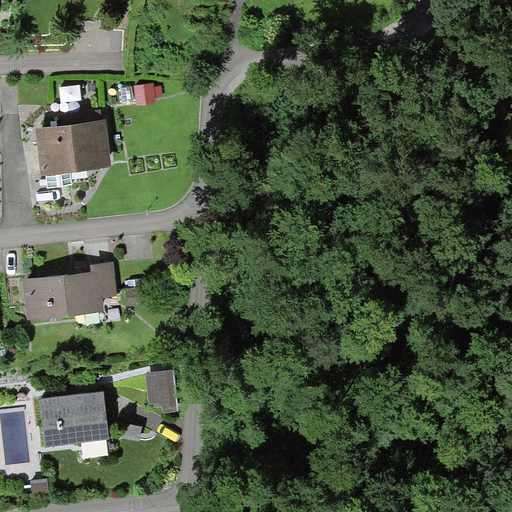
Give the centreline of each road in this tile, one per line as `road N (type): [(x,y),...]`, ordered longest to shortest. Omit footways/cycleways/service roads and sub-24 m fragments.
road 1 (residential): [(203,217),(212,92),(231,69),(400,39),(429,20),(432,0)]
road 2 (residential): [(203,217),(188,505)]
road 3 (residential): [(0,241),(203,217)]
road 4 (track): [(511,342),(473,511)]
road 5 (track): [(511,137),(429,20)]
road 6 (residential): [(0,65),(125,63)]
